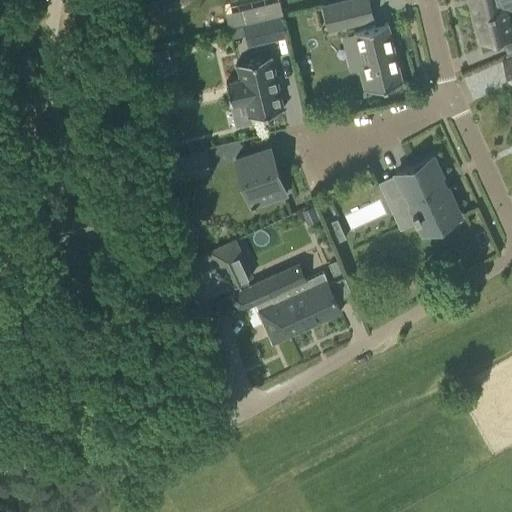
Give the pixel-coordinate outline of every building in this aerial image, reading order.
[(278,0),(272,0),(239,8),(243,23),(262,18),(281,14),(282,13),(278,0)] [(353,22),(347,0),(346,0),(323,6),(328,28),(353,22)] [(511,0),(472,0),(482,38),(509,32),(504,8),(511,5),(511,0)] [(155,2),(143,6),(146,16),(158,13),(155,2)] [(266,40),(260,20),(248,23),(253,43),(266,40)] [(401,79),(387,23),(388,23),(387,22),(353,30),(353,31),(354,31),(363,67),(359,68),(364,88),(363,88),(364,89),(389,83),(388,81),(399,78),(400,80),(402,80),(402,78),(401,79)] [(270,54),(235,63),(239,78),(225,81),(230,104),(244,100),(248,116),(283,107),(270,54)] [(252,207),(268,201),(285,196),(269,146),(235,158),(247,191),(252,207)] [(193,168),(208,164),(204,148),(170,156),(177,182),(195,178),(193,168)] [(459,213),(432,155),(396,172),(405,191),(392,197),(393,199),(397,207),(410,201),(413,208),(412,209),(415,216),(416,216),(422,229),(459,213)] [(87,234),(122,228),(117,196),(75,203),(66,205),(52,207),(58,239),(65,278),(94,273),(87,234)] [(312,204),(300,210),(306,223),(318,217),(312,204)] [(337,218),(328,222),(336,241),(345,237),(337,218)] [(252,275),(234,238),(209,250),(227,287),(252,275)] [(276,272),(229,294),(236,310),(244,307),(252,324),(262,319),(263,320),(272,341),(341,310),(326,278),(323,271),(284,289),(276,272)] [(230,303),(220,303),(220,315),(230,315),(230,303)] [(58,377),(69,398),(98,382),(86,361),(58,377)]
